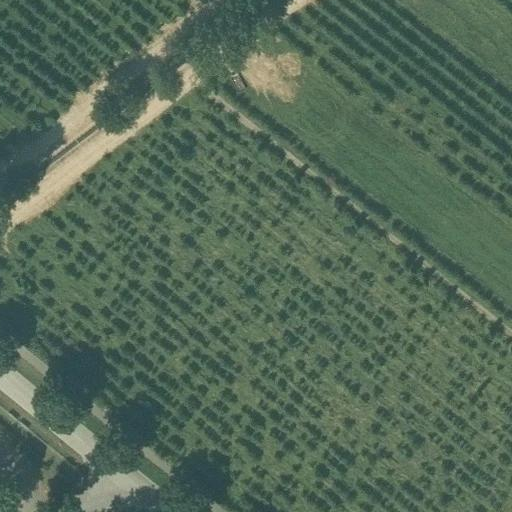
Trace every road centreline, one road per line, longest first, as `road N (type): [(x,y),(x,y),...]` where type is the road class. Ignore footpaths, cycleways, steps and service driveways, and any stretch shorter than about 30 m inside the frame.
road 1 (track): [(0,226),(297,0)]
road 2 (tertiary): [(0,374),(173,511)]
